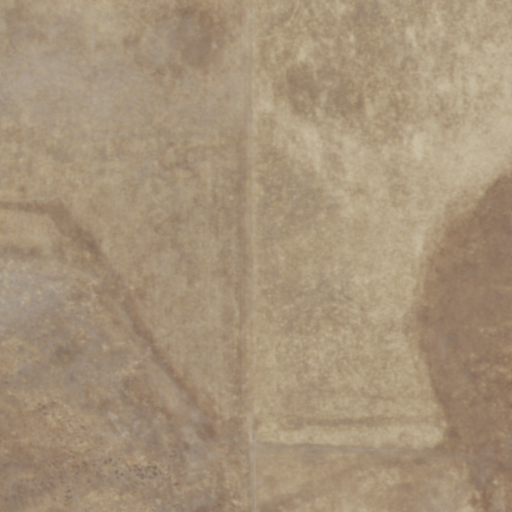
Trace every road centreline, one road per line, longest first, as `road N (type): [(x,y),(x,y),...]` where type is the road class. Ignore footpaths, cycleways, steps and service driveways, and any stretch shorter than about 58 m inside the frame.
road 1 (track): [(0,353),(146,391),(236,445),(268,453),(464,465),(479,476),(482,495),(472,511)]
road 2 (track): [(511,195),(281,140)]
